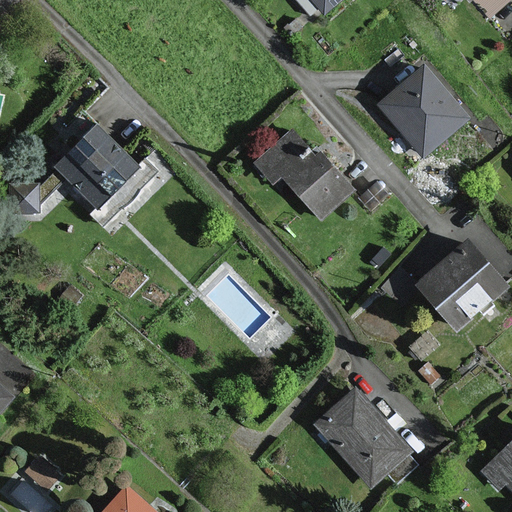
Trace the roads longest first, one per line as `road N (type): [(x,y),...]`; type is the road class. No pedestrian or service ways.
road 1 (residential): [(36,0),(213,178),(325,303),(350,348)]
road 2 (residential): [(228,0),(422,206)]
